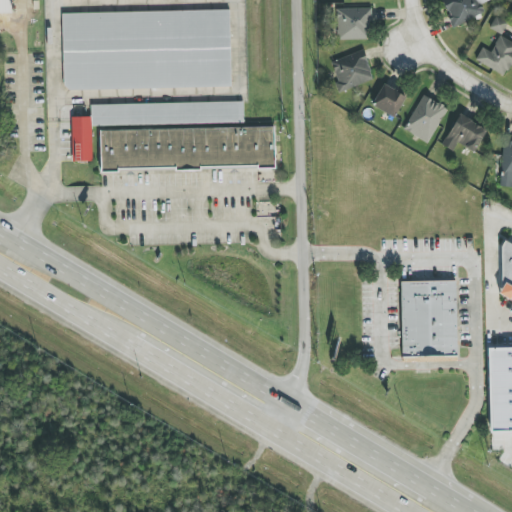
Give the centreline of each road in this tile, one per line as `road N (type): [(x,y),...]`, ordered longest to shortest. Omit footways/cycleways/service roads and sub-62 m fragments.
road 1 (residential): [(296,0),(305,350),(287,405)]
road 2 (primary): [(287,405),(1,234)]
road 3 (primary): [(129,346),(271,430)]
road 4 (primary): [(425,488),(287,405)]
road 5 (primary): [(271,430),(407,511)]
road 6 (primary): [(0,268),(129,346)]
road 7 (residential): [(511,106),(438,56),(416,0)]
